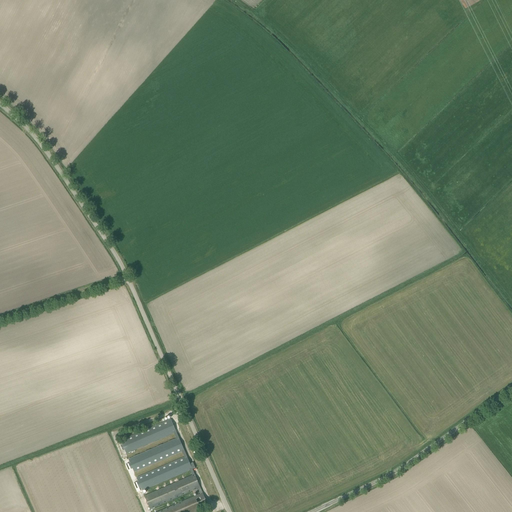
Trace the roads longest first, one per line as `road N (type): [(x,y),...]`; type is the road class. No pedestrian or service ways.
road 1 (unclassified): [(0,99),(41,137),(129,272),(230,511)]
road 2 (unclassified): [(310,511),(388,475),(511,387)]
